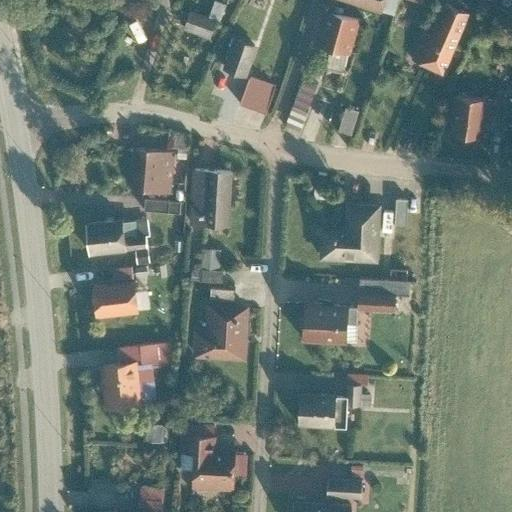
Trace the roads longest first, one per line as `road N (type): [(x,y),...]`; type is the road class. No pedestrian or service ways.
road 1 (secondary): [(20,127),(51,511)]
road 2 (residential): [(259,511),(278,149)]
road 3 (residential): [(20,127),(128,112),(278,149)]
road 4 (residential): [(278,149),(511,179)]
